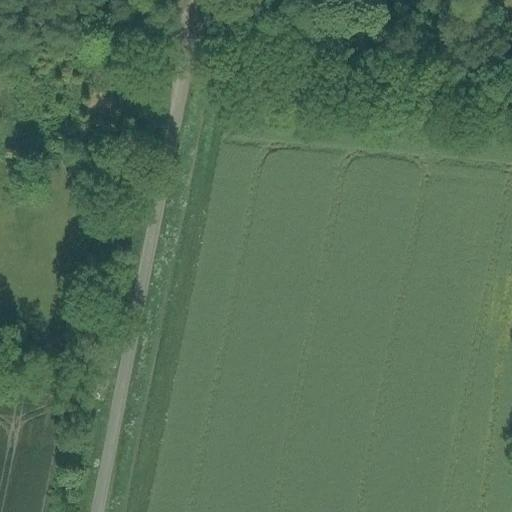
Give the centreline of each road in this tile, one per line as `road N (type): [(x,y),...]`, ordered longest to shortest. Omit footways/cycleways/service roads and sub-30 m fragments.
road 1 (unclassified): [(95,511),(196,26)]
road 2 (unclassified): [(196,26),(511,62)]
road 3 (unclassified): [(0,4),(196,26)]
